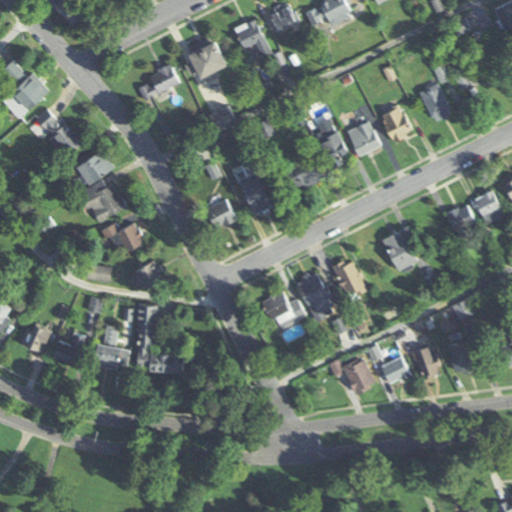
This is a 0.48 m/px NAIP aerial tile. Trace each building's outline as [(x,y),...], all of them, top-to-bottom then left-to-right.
[(82,0),(65,0),(47,0),(48,1),(54,1),(54,18),(82,18),(82,0)] [(330,26),(351,14),(343,0),(332,0),(307,14),(313,25),(326,18),(330,26)] [(511,0),(509,0),(493,12),(508,31),(511,28),(511,0)] [(269,9),(275,33),(297,28),(291,4),(269,9)] [(258,38),(247,23),(234,33),(246,48),(258,38)] [(188,54),(202,81),(228,68),(213,41),(188,54)] [(17,117),(48,91),(30,70),(25,74),(13,60),(0,70),(0,75),(11,87),(0,97),(17,117)] [(150,82),(137,88),(143,100),(179,83),(170,64),(147,75),(150,82)] [(480,89),(466,68),(455,76),(469,97),(480,89)] [(419,92),(434,122),(451,113),(437,83),(419,92)] [(234,121),(228,105),(208,113),(215,129),(234,121)] [(380,116),(394,141),(412,130),(397,106),(380,116)] [(346,130),(359,156),(381,145),(368,118),(346,130)] [(315,135),(330,165),(349,155),(333,126),(315,135)] [(88,184),(114,167),(102,149),(76,167),(88,184)] [(245,176),(237,180),(254,214),(272,205),(251,162),(241,167),(245,176)] [(511,176),(503,181),(511,199),(511,176)] [(82,192),(95,222),(126,209),(112,179),(82,192)] [(473,198),(486,223),(504,214),(491,189),(473,198)] [(205,209),(216,230),(236,219),(224,198),(205,209)] [(468,209),(451,212),(455,229),(471,225),(468,209)] [(114,224),(101,229),(109,246),(118,241),(123,252),(144,243),(134,222),(117,230),(114,224)] [(399,271),(417,261),(400,229),(381,239),(399,271)] [(358,251),(371,279),(390,270),(378,243),(358,251)] [(349,298),(366,290),(350,257),(333,266),(349,298)] [(133,272),(142,288),(161,277),(152,261),(133,272)] [(336,310),(314,271),(295,282),(316,321),(336,310)] [(261,301),(276,330),(305,316),(296,299),(288,303),(281,291),(261,301)] [(0,330),(14,309),(0,299),(0,330)] [(182,372),(183,353),(155,352),(156,304),(138,304),(136,370),(182,372)] [(41,353),(51,330),(30,321),(20,345),(41,353)] [(103,344),(97,343),(94,365),(126,370),(129,348),(115,346),(118,327),(106,325),(103,344)] [(69,343),(59,338),(52,354),(74,364),(86,338),(74,333),(69,343)] [(511,369),(511,338),(502,341),(510,370),(511,369)] [(458,373),(474,366),(462,340),(446,347),(458,373)] [(438,374),(432,346),(414,350),(420,378),(438,374)] [(409,376),(401,357),(380,366),(389,385),(409,376)] [(375,384),(362,359),(342,369),(355,394),(375,384)] [(498,511),(511,511),(511,495),(495,504),(498,511)]
